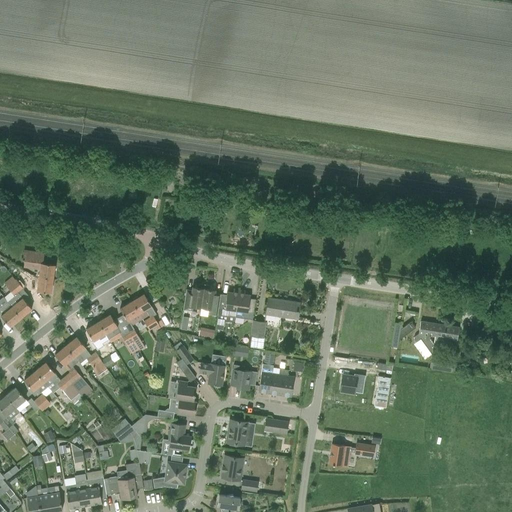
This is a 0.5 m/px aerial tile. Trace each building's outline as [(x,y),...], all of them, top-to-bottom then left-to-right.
[(24,250),(23,260),(25,260),(33,262),(32,268),(40,269),(39,276),(53,278),(55,265),(43,263),(44,253),(24,250)] [(38,285),(37,291),(51,293),(53,278),(39,276),(39,277),(38,285)] [(15,279),(7,286),(11,291),(14,295),(15,296),(8,302),(12,307),(21,318),(32,309),(24,299),(18,292),(22,288),(15,279)] [(201,308),(204,285),(200,284),(199,285),(198,287),(193,286),(192,290),(186,289),(183,310),(192,311),(193,307),(201,308)] [(208,285),(204,285),(201,308),(209,309),(208,314),(217,315),(221,294),(215,293),(215,290),(209,289),(210,287),(208,285)] [(223,330),(225,316),(235,317),(236,310),(239,290),(234,290),(233,293),(227,292),(227,295),(221,294),(217,315),(215,331),(219,331),(220,329),(223,330)] [(239,290),(236,310),(235,317),(253,320),(256,299),(249,298),(250,295),(244,294),(244,291),(239,290)] [(144,294),(132,301),(139,313),(145,309),(150,317),(144,321),(149,330),(155,326),(157,329),(160,327),(154,316),(156,314),(144,294)] [(298,319),(298,317),(300,303),(291,302),(291,303),(288,303),(288,301),(268,298),(266,314),(298,319)] [(132,301),(120,308),(130,325),(134,323),(131,318),(139,313),(132,301)] [(1,308),(0,308),(0,314),(10,327),(21,318),(12,307),(8,302),(1,308)] [(110,314),(98,322),(105,334),(113,329),(116,334),(121,331),(110,314)] [(266,322),(253,320),(250,336),(264,338),(266,322)] [(394,324),(391,340),(398,341),(399,341),(399,339),(415,327),(411,322),(412,321),(412,320),(403,327),(401,325),(394,324)] [(98,322),(86,329),(96,345),(100,343),(98,338),(105,334),(98,322)] [(420,341),(431,356),(434,344),(429,338),(430,336),(435,336),(437,324),(420,322),(419,334),(415,337),(414,338),(414,340),(414,341),(415,342),(417,342),(419,342),(420,341)] [(437,324),(435,336),(434,344),(431,356),(432,356),(429,368),(452,372),(452,371),(455,372),(456,364),(453,363),(453,360),(447,359),(447,355),(440,354),(441,346),(446,347),(447,338),(457,340),(459,327),(437,324)] [(144,347),(139,338),(138,336),(140,334),(138,330),(135,332),(133,328),(127,331),(133,342),(134,341),(139,350),(144,347)] [(208,329),(206,337),(213,339),(215,330),(208,329)] [(127,345),(133,342),(127,331),(121,335),(127,345)] [(98,375),(107,369),(95,352),(91,355),(85,349),(86,348),(77,337),(66,345),(81,363),(86,358),(98,375)] [(174,347),(176,350),(187,364),(193,360),(183,345),(180,342),(174,347)] [(80,363),(81,363),(66,345),(55,355),(68,370),(79,361),(80,363)] [(265,352),(263,363),(273,365),(274,354),(265,352)] [(196,378),(186,365),(182,359),(176,363),(181,369),(190,382),(196,378)] [(295,361),(294,368),(302,370),(304,363),(295,361)] [(363,391),(365,374),(375,376),(376,365),(355,361),(353,374),(342,372),(339,390),(355,392),(356,390),(363,391)] [(35,371),(48,387),(55,381),(60,387),(71,400),(79,393),(65,376),(61,380),(46,362),(35,371)] [(222,386),(225,365),(211,363),(211,364),(200,363),(199,372),(209,374),(208,384),(213,385),(213,386),(215,387),(217,387),(220,387),(220,385),(222,386)] [(258,391),(270,393),(272,374),(273,365),(262,364),(261,372),(258,391)] [(233,369),(231,381),(237,382),(236,386),(236,388),(249,390),(249,385),(255,385),(257,372),(251,372),(244,371),(245,366),(234,365),(233,369)] [(83,398),(84,397),(91,391),(92,390),(74,368),(65,376),(79,393),(83,398)] [(270,393),(280,395),(284,369),(279,369),(279,375),(272,374),(270,393)] [(287,376),(288,370),(284,369),(280,395),(291,396),(294,377),(287,376)] [(48,387),(35,371),(24,380),(37,395),(48,387)] [(179,381),(176,399),(179,400),(196,402),(193,401),(195,387),(187,386),(187,382),(179,381)] [(29,404),(27,401),(25,399),(15,387),(6,395),(16,407),(19,412),(29,404)] [(16,407),(6,395),(0,399),(0,408),(6,415),(16,407)] [(42,410),(50,404),(43,395),(34,401),(40,408),(42,410)] [(31,398),(27,401),(29,404),(35,411),(40,408),(34,401),(31,398)] [(196,402),(179,400),(177,413),(194,416),(196,402)] [(157,416),(157,417),(173,419),(174,413),(174,412),(165,411),(158,410),(157,416)] [(145,414),(133,425),(139,432),(143,433),(146,415),(145,414)] [(0,423),(5,431),(2,433),(7,440),(14,434),(3,421),(0,416),(0,423)] [(7,418),(3,421),(14,434),(18,431),(13,425),(9,420),(7,418)] [(228,431),(226,443),(228,443),(229,445),(234,446),(236,444),(244,445),(252,447),(253,438),(246,436),(248,422),(242,421),(230,419),(228,431)] [(264,430),(279,432),(286,433),(288,422),(266,419),(264,430)] [(114,435),(121,444),(133,441),(132,440),(141,438),(129,423),(114,435)] [(173,449),(181,450),(181,449),(189,450),(191,436),(182,435),(183,432),(184,425),(171,423),(168,440),(163,439),(160,454),(172,455),(173,449)] [(55,439),(54,438),(52,434),(51,432),(44,436),(47,442),(49,442),(54,439),(55,439)] [(357,442),(356,447),(350,447),(350,446),(332,443),(329,463),(332,463),(332,464),(334,464),(334,463),(347,465),(349,451),(355,452),(373,455),(375,445),(357,442)] [(37,448),(32,443),(27,447),(31,452),(37,448)] [(47,446),(41,450),(42,455),(44,461),(52,458),(50,452),(56,450),(54,444),(52,444),(47,446)] [(74,458),(83,457),(82,450),(71,444),(74,458)] [(139,462),(143,463),(145,454),(151,455),(151,452),(139,450),(137,450),(138,459),(139,462)] [(33,457),(34,467),(42,466),(41,455),(33,457)] [(244,458),(225,455),(223,466),(222,466),(222,471),(221,478),(240,481),(244,458)] [(117,476),(107,478),(110,491),(110,494),(120,492),(121,500),(137,497),(136,489),(133,475),(141,474),(139,462),(125,464),(126,470),(128,478),(118,480),(117,476)] [(152,479),(154,488),(164,487),(177,488),(177,483),(184,484),(185,478),(186,478),(187,472),(186,472),(186,469),(183,468),(184,465),(168,462),(165,477),(163,477),(152,479)] [(86,480),(91,505),(102,503),(101,498),(107,497),(102,470),(92,472),(94,478),(86,480)] [(75,478),(76,484),(80,507),(91,505),(86,480),(86,476),(75,478)] [(16,477),(10,482),(12,486),(19,480),(16,477)] [(3,480),(0,482),(0,485),(6,492),(10,489),(6,483),(3,480)] [(258,482),(243,480),(241,489),(257,491),(258,482)] [(144,484),(145,491),(153,489),(152,482),(144,484)] [(65,486),(69,508),(80,507),(76,484),(65,486)] [(48,494),(42,495),(41,489),(40,485),(36,486),(37,489),(40,511),(48,511),(51,511),(48,494)] [(48,494),(51,511),(62,510),(58,486),(54,486),(55,493),(48,494)] [(10,489),(6,492),(10,497),(14,493),(10,489)] [(40,511),(37,489),(32,490),(33,496),(27,498),(29,511),(40,511)] [(233,494),(226,495),(218,494),(218,497),(219,497),(221,509),(228,507),(238,509),(239,506),(241,505),(240,500),(240,498),(233,496),(233,494)]
